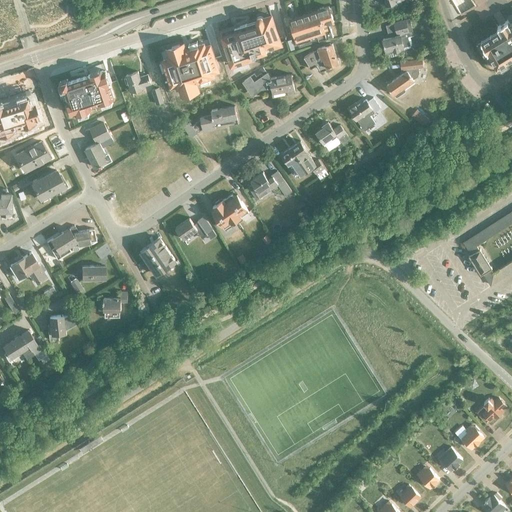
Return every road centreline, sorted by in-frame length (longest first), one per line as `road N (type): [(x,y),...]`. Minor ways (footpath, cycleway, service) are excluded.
road 1 (unclassified): [(0,476),(350,259),(391,269),(497,372)]
road 2 (residential): [(355,0),(362,66),(351,84),(120,238),(94,194)]
road 3 (track): [(333,308),(367,242),(511,153)]
road 4 (residential): [(37,71),(259,0)]
road 5 (tertiary): [(0,71),(200,0)]
road 6 (unclassified): [(437,0),(447,32),(511,118)]
road 7 (residential): [(94,194),(37,71)]
